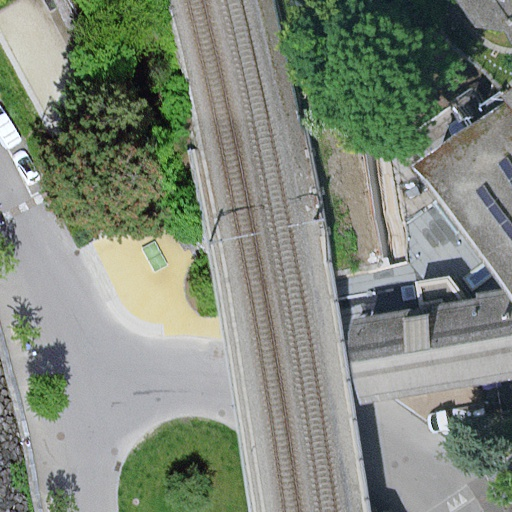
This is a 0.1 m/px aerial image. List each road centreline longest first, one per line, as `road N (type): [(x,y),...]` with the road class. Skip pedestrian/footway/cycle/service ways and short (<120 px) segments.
road 1 (residential): [(75,393),(219,389),(282,400),(336,419),(420,472),(455,511)]
road 2 (residential): [(75,393),(0,195)]
